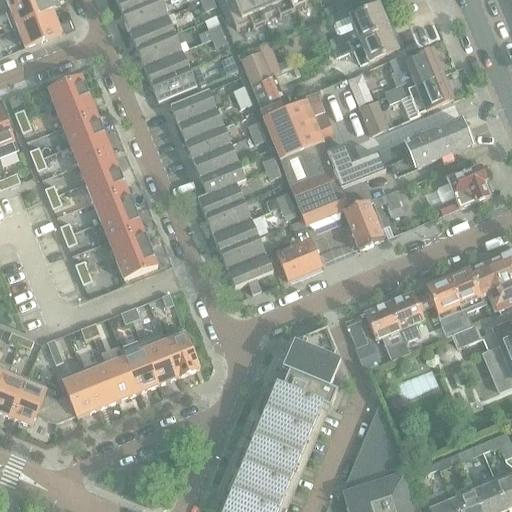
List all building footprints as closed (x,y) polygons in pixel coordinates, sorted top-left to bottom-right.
[(4,0),(10,12),(40,0),(4,0)] [(40,0),(10,12),(5,14),(12,33),(17,31),(54,17),(47,0),(40,0)] [(114,0),(117,7),(121,18),(159,2),(158,0),(114,0)] [(222,0),(225,8),(226,8),(236,32),(250,26),(253,32),(266,26),(264,20),(277,15),(279,20),(306,9),(303,3),(311,0),(222,0)] [(216,10),(212,1),(201,6),(205,15),(216,10)] [(121,18),(125,28),(128,36),(166,20),(159,2),(121,18)] [(329,47),(332,54),(387,31),(377,8),(350,20),(333,27),(331,32),(332,37),(334,39),(340,40),(341,42),(329,47)] [(54,17),(17,31),(25,51),(61,37),(54,17)] [(128,36),(136,53),(174,38),(169,27),(176,24),(173,17),(166,20),(128,36)] [(204,25),(211,43),(221,38),(214,21),(204,25)] [(396,53),(387,31),(332,54),(336,62),(353,54),(359,69),(396,53)] [(143,71),(181,55),(188,52),(185,45),(178,48),(174,38),(136,53),(143,71)] [(225,48),(221,38),(211,43),(215,52),(225,48)] [(404,59),(389,65),(395,77),(392,78),(397,90),(405,87),(406,86),(408,93),(442,79),(432,54),(406,65),(404,59)] [(143,71),(150,88),(188,73),(181,55),(143,71)] [(240,64),(250,88),(271,80),(261,56),(240,64)] [(293,60),(277,66),(280,73),(296,67),(293,60)] [(233,66),(224,70),(222,71),(226,80),(236,75),(233,66)] [(195,91),(188,73),(150,88),(158,107),(195,91)] [(47,92),(55,112),(89,99),(81,79),(47,92)] [(397,90),(395,91),(400,104),(402,103),(410,123),(418,120),(420,119),(419,117),(452,103),(442,79),(408,93),(406,86),(405,87),(397,90)] [(271,80),(250,88),(260,112),(281,103),(272,80),(271,80)] [(389,108),(400,104),(395,91),(384,96),(389,108)] [(233,96),(237,104),(247,100),(243,92),(233,96)] [(169,110),(177,129),(215,113),(208,95),(169,110)] [(89,99),(55,112),(63,131),(96,118),(89,99)] [(250,109),(247,100),(237,104),(240,113),(250,109)] [(281,103),(260,112),(262,117),(264,122),(263,122),(280,164),(280,165),(303,222),(307,230),(309,229),(314,233),(340,223),(341,216),(342,215),(358,254),(383,244),(378,233),(389,229),(377,201),(372,203),(364,184),(386,175),(384,171),(379,156),(351,167),(344,150),(327,157),(322,144),(333,140),(326,121),(315,126),(306,104),(285,113),(283,108),(281,103)] [(361,112),(372,139),(391,131),(380,104),(361,112)] [(1,111),(0,111),(0,160),(17,154),(1,111)] [(24,113),(14,117),(18,127),(28,123),(24,113)] [(177,129),(184,147),(223,131),(215,113),(177,129)] [(104,136),(96,118),(63,131),(70,150),(104,136)] [(28,123),(18,127),(22,137),(32,133),(28,123)] [(409,144),(379,156),(384,171),(393,167),(398,179),(420,171),(471,150),(460,123),(409,144)] [(247,131),(251,139),(261,135),(257,126),(247,131)] [(184,147),(191,164),(230,148),(223,131),(184,147)] [(265,145),(261,135),(251,139),(254,149),(265,145)] [(104,136),(70,150),(78,169),(112,155),(104,136)] [(191,164),(199,182),(237,167),(230,148),(191,164)] [(39,151),(29,154),(33,165),(43,161),(39,151)] [(112,156),(78,169),(86,188),(119,175),(112,156)] [(43,161),(33,165),(37,175),(47,171),(43,161)] [(263,166),(267,175),(276,172),(272,163),(263,166)] [(245,185),(244,184),(237,167),(199,182),(206,199),(235,188),(236,189),(245,185)] [(438,191),(437,194),(442,208),(443,208),(438,210),(442,220),(490,200),(479,171),(456,181),(455,178),(445,182),(447,187),(438,191)] [(279,181),(276,172),(267,175),(270,184),(279,181)] [(119,175),(86,188),(93,207),(127,194),(119,175)] [(16,177),(6,181),(9,190),(20,186),(16,177)] [(6,181),(0,183),(0,194),(9,190),(6,181)] [(54,188),(44,192),(49,203),(58,199),(54,188)] [(197,203),(205,222),(243,206),(236,189),(235,188),(206,199),(197,203)] [(395,193),(384,198),(387,205),(394,222),(404,218),(395,193)] [(127,194),(93,207),(101,226),(134,213),(127,194)] [(276,201),(280,212),(290,207),(286,197),(276,201)] [(58,199),(49,203),(53,213),(62,209),(58,199)] [(205,222),(212,240),(250,224),(243,206),(205,222)] [(294,215),(290,207),(280,212),(283,219),(294,215)] [(134,213),(101,226),(108,245),(142,231),(134,213)] [(219,257),(258,242),(267,238),(259,220),(250,224),(212,240),(219,257)] [(307,232),(306,230),(303,222),(292,226),(296,236),(307,232)] [(69,226),(60,230),(64,241),(74,237),(69,226)] [(142,231),(108,245),(116,264),(149,250),(142,231)] [(300,246),(275,256),(287,284),(322,270),(310,242),(311,241),(307,232),(296,236),(300,246)] [(74,237),(64,241),(68,251),(77,247),(74,237)] [(219,257),(226,274),(265,259),(258,242),(219,257)] [(149,250),(116,264),(124,283),(157,270),(149,250)] [(500,261),(486,266),(497,294),(492,296),(492,297),(493,296),(494,301),(492,302),(497,314),(511,307),(511,258),(511,255),(499,260),(500,261)] [(272,277),(265,259),(226,274),(234,293),(247,287),(252,299),(261,295),(256,284),(272,277)] [(84,264),(75,268),(79,279),(88,275),(84,264)] [(486,266),(425,291),(428,297),(432,309),(446,341),(450,339),(465,334),(472,331),(466,316),(487,307),(484,300),(492,297),(492,296),(497,294),(486,266)] [(88,275),(79,279),(83,289),(92,285),(88,275)] [(169,297),(162,300),(166,311),(173,308),(169,297)] [(412,297),(388,306),(402,342),(403,344),(419,338),(414,327),(423,324),(419,314),(432,309),(428,297),(414,302),(412,297)] [(388,306),(364,316),(375,343),(382,340),(386,351),(391,363),(408,356),(403,344),(402,342),(388,306)] [(136,311),(128,313),(133,324),(140,322),(136,311)] [(128,313),(121,317),(125,328),(133,324),(128,313)] [(465,334),(450,339),(456,353),(485,342),(490,354),(494,365),(487,368),(498,397),(511,391),(511,325),(505,329),(501,319),(483,326),(472,331),(465,334)] [(359,325),(347,329),(357,352),(368,347),(359,325)] [(95,327),(88,329),(92,340),(100,338),(95,327)] [(88,329),(80,333),(85,344),(92,340),(88,329)] [(227,505),(223,511),(279,511),(322,408),(330,412),(337,394),(329,391),(341,364),(333,361),(336,354),(327,331),(293,345),(287,361),(293,364),(278,402),(271,399),(227,505)] [(163,340),(162,340),(178,381),(200,373),(183,332),(163,340)] [(161,335),(140,344),(158,389),(178,381),(162,340),(163,340),(161,335)] [(11,336),(8,343),(19,348),(22,340),(11,336)] [(22,340),(19,348),(31,352),(34,345),(22,340)] [(54,343),(47,346),(51,357),(59,354),(54,343)] [(140,344),(119,352),(123,361),(124,361),(138,397),(149,393),(158,389),(140,344)] [(357,352),(355,352),(363,372),(381,364),(373,345),(368,347),(357,352)] [(438,348),(435,355),(439,362),(446,364),(452,362),(455,355),(452,347),(446,345),(438,348)] [(59,354),(51,357),(56,368),(63,365),(59,354)] [(105,368),(103,368),(118,405),(138,397),(124,361),(123,361),(105,368)] [(103,363),(82,372),(98,413),(118,405),(103,368),(105,368),(103,363)] [(0,364),(0,394),(9,373),(10,373),(12,369),(0,364)] [(68,397),(56,402),(56,427),(64,424),(76,419),(77,422),(98,413),(82,372),(61,380),(68,397)] [(9,373),(0,394),(0,417),(11,422),(26,385),(28,386),(29,381),(10,373),(9,373)] [(26,385),(11,422),(31,430),(36,419),(56,427),(56,402),(44,397),(46,393),(28,386),(26,385)] [(406,473),(385,424),(374,428),(352,483),(356,492),(406,473)] [(511,450),(506,436),(479,447),(483,455),(498,449),(504,463),(511,459),(511,450)] [(460,465),(483,455),(479,447),(458,456),(460,462),(459,463),(460,465)] [(439,471),(459,463),(460,462),(458,456),(436,465),(439,471)] [(416,481),(439,471),(436,465),(414,474),(416,481)] [(493,479),(495,484),(506,511),(507,511),(511,510),(511,477),(503,481),(501,475),(493,479)] [(412,511),(402,480),(345,498),(349,511),(412,511)] [(479,484),(471,488),(480,511),(506,511),(495,484),(482,490),(479,484)] [(449,497),(451,502),(455,511),(480,511),(471,488),(449,497)] [(429,511),(455,511),(451,502),(429,511)]
